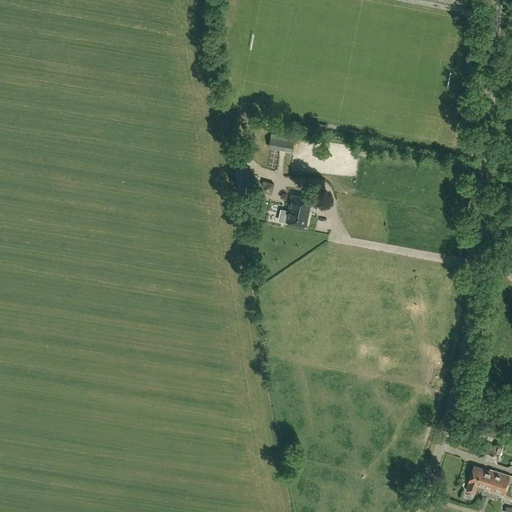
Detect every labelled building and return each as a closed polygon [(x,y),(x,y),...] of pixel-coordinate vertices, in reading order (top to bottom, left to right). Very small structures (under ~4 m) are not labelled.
[(271,195),(273,184),(262,181),(262,182),(252,179),(250,189),(260,192),(259,192),(271,195)] [(291,195),(287,212),(282,211),(280,212),(279,219),(280,221),(305,226),(311,199),(291,195)] [(495,447),(484,443),(479,457),(490,460),(490,461),(496,463),(502,446),(496,444),(495,447)] [(491,481),(494,471),(490,470),(489,471),(474,466),(468,482),(469,482),(466,491),(474,494),(476,490),(482,492),(484,488),(486,480),(491,481)] [(510,477),(494,471),(491,481),(486,480),(484,488),(504,494),(510,477)]
